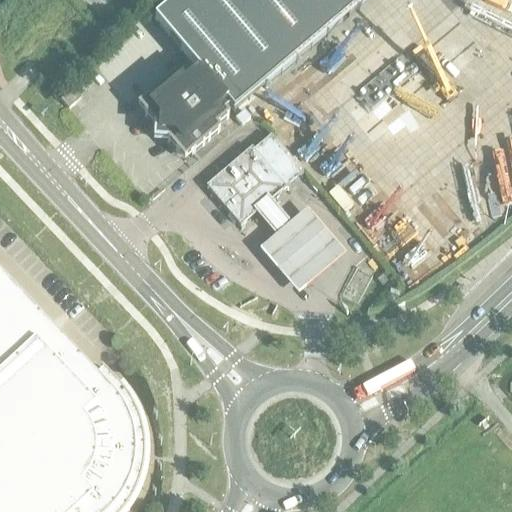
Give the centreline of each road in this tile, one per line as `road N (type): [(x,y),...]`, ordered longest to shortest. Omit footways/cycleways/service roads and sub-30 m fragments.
road 1 (secondary): [(187,327),(0,122)]
road 2 (secondary): [(268,496),(296,502),(331,489),(349,468),(355,431)]
